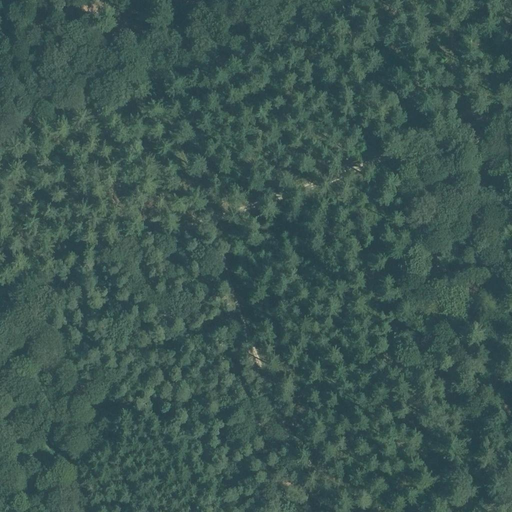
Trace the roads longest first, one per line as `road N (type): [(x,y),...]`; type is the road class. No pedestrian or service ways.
road 1 (track): [(211,219),(511,112)]
road 2 (track): [(0,296),(211,219)]
